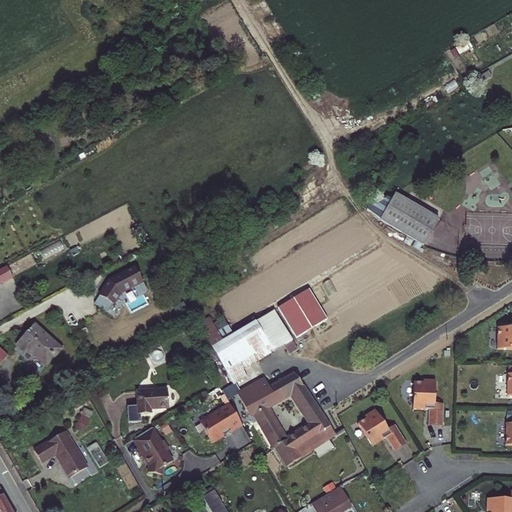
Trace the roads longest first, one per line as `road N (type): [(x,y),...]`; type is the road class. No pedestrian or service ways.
road 1 (residential): [(511,291),(374,375),(309,375)]
road 2 (track): [(334,141),(246,0)]
